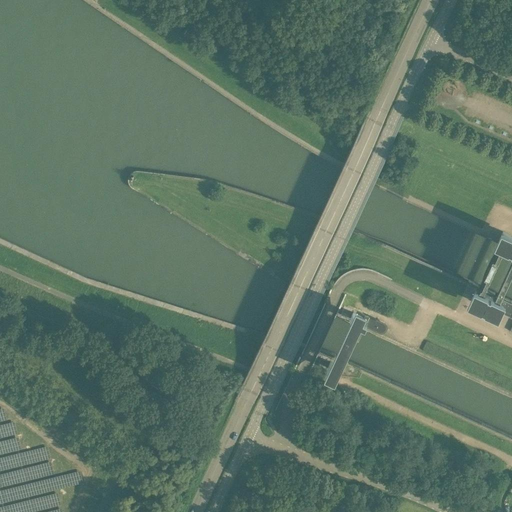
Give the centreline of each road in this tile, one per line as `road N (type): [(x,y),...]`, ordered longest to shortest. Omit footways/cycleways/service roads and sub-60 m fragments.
road 1 (tertiary): [(195,511),(430,0)]
road 2 (unclassified): [(245,439),(429,42)]
road 3 (track): [(431,304),(431,281),(382,257),(162,184)]
road 4 (unclassified): [(452,511),(245,439)]
